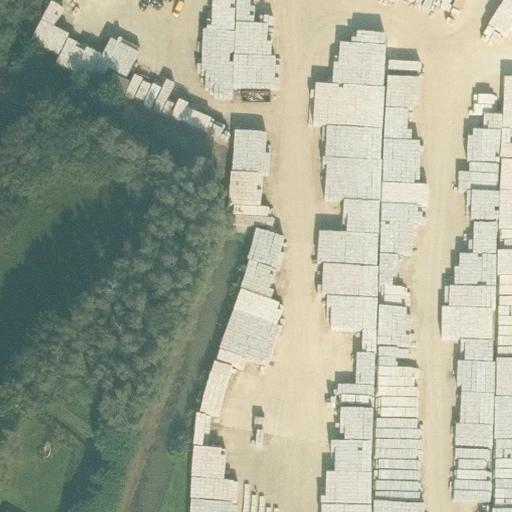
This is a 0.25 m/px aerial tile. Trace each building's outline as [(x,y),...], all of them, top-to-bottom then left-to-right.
[(511,0),(499,0),(486,25),(511,38),(511,0)] [(227,43),(226,88),(256,89),(256,79),(280,80),(282,11),(229,9),(229,21),(209,20),(209,42),(227,43)] [(376,185),(377,150),(419,151),(420,114),(381,113),(380,138),(352,137),(351,173),(370,173),(369,185),(376,185)] [(231,132),(230,205),(259,205),(259,195),(270,195),(271,176),(254,176),(255,133),(231,132)] [(343,299),(346,381),(396,379),(395,349),(407,349),(405,287),(396,287),(395,255),(388,255),(386,216),(364,217),(365,235),(335,236),(336,264),(357,264),(358,298),(343,299)] [(469,290),(473,363),(454,364),(455,396),(476,394),(478,430),(505,429),(503,398),(511,397),(511,357),(493,359),(489,289),(469,290)] [(511,345),(511,298),(497,297),(495,344),(511,345)] [(231,359),(242,333),(227,327),(217,353),(231,359)] [(213,449),(217,417),(193,415),(190,447),(213,449)]
